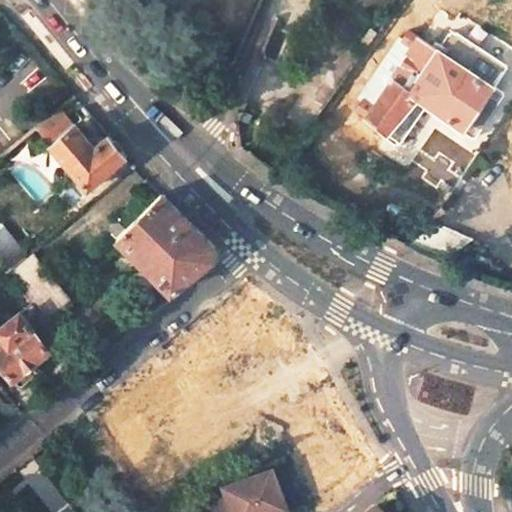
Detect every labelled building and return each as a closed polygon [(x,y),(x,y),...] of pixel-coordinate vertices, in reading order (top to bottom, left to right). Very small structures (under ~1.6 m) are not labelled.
[(492,85),(407,29),(401,39),(410,44),(371,104),(362,99),(356,108),(366,114),(364,117),(386,133),(418,96),(462,129),(492,85)] [(51,144),(49,145),(88,187),(126,156),(107,135),(95,145),(77,122),(75,123),(60,106),(35,126),(51,144)] [(161,192),(117,235),(171,291),(213,258),(215,245),(161,192)] [(25,254),(0,224),(0,263),(5,270),(25,254)] [(65,302),(40,272),(25,254),(5,270),(20,288),(45,319),(45,318),(65,302)] [(249,279),(179,336),(198,359),(203,365),(222,350),(219,346),(276,301),(249,279)] [(17,311),(0,325),(0,334),(2,338),(0,339),(0,347),(0,348),(0,347),(0,364),(11,379),(47,348),(17,311)] [(153,378),(173,362),(162,349),(142,365),(153,378)] [(344,454),(359,484),(380,466),(366,440),(344,454)] [(268,465),(220,484),(225,497),(206,511),(250,511),(266,506),(267,511),(284,504),(268,465)] [(383,511),(375,503),(364,511),(383,511)]
